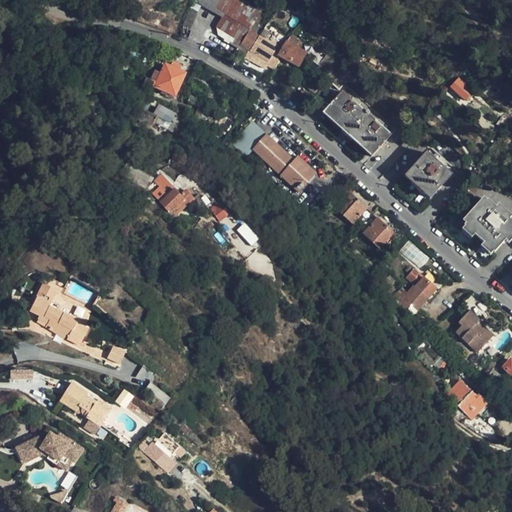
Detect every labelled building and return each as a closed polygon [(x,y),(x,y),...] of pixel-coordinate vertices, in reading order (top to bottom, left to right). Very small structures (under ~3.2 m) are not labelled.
[(226,0),(231,3),(218,27),(235,38),(230,47),(238,52),(239,50),(246,54),(250,47),(247,45),(248,42),(273,57),(276,53),(280,46),(248,27),(261,3),(256,0),(226,0)] [(293,36),(285,49),(281,57),(300,68),(308,55),(300,50),(305,43),(293,36)] [(70,40),(66,49),(64,55),(70,57),(75,41),(70,40)] [(280,46),(276,53),(281,57),(285,49),(280,46)] [(156,87),(164,91),(170,94),(176,97),(186,74),(166,66),(156,87)] [(339,90),(349,77),(336,67),(327,82),(339,90)] [(157,75),(150,72),(147,79),(154,82),(157,75)] [(473,94),(458,80),(452,88),(467,101),(473,94)] [(391,136),(343,92),(330,106),(324,113),(372,157),(391,136)] [(170,126),(176,112),(161,105),(155,118),(170,126)] [(227,136),(236,123),(227,116),(217,128),(227,136)] [(301,167),(273,142),(258,160),(300,196),(318,175),(304,163),(301,167)] [(430,199),(451,175),(427,154),(405,177),(430,199)] [(163,202),(174,193),(172,190),(169,192),(166,190),(158,197),(163,202)] [(177,190),(174,193),(163,202),(172,213),(186,200),(177,190)] [(364,225),(374,214),(352,195),(338,211),(354,225),(359,220),(364,225)] [(495,253),(511,233),(511,221),(508,219),(511,216),(499,206),(497,209),(488,200),(465,225),(481,240),(485,244),(495,253)] [(395,234),(374,214),(364,225),(369,230),(365,235),(380,249),(395,234)] [(245,223),(238,230),(253,244),(259,238),(245,223)] [(409,276),(415,269),(411,265),(405,271),(409,276)] [(419,311),(428,302),(439,290),(427,279),(418,271),(409,279),(419,288),(416,291),(413,294),(411,296),(407,300),(419,311)] [(43,325),(70,340),(73,336),(76,338),(83,324),(43,304),(50,290),(36,282),(22,309),(34,316),(33,318),(44,323),(43,325)] [(500,333),(474,310),(463,322),(465,324),(457,332),(482,353),(500,333)] [(113,345),(108,358),(121,363),(126,350),(113,345)] [(450,366),(440,355),(431,364),(442,374),(450,366)] [(33,379),(33,369),(11,369),(11,379),(33,379)] [(90,391),(92,389),(74,375),(61,393),(77,406),(81,402),(83,403),(84,411),(101,424),(113,409),(90,391)] [(473,421),(490,405),(481,396),(478,398),(462,382),(452,392),(463,403),(460,407),(473,421)] [(503,390),(511,397),(511,390),(507,386),(503,390)] [(114,406),(92,389),(90,391),(113,409),(114,406)] [(434,422),(441,415),(422,404),(419,411),(434,422)] [(25,458),(46,448),(43,443),(45,442),(51,446),(56,449),(65,455),(68,451),(78,457),(82,450),(86,444),(64,430),(62,433),(53,428),(47,437),(43,431),(18,445),(25,458)] [(178,461),(187,450),(165,432),(156,442),(178,461)] [(170,455),(153,441),(150,445),(145,451),(161,465),(170,455)] [(65,455),(56,449),(54,451),(63,457),(65,455)] [(118,497),(110,511),(111,511),(125,511),(130,504),(118,497)]
